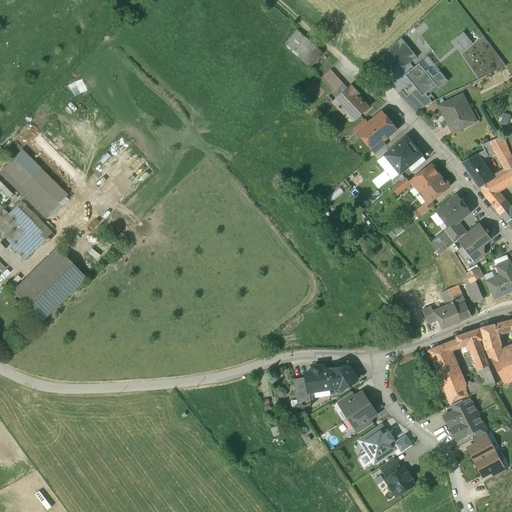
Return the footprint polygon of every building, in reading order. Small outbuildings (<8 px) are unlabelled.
[(322,54),(297,31),(284,46),(309,68),(322,54)] [(461,36),(455,41),(459,46),(465,41),(461,36)] [(425,59),(419,64),(436,85),(445,78),(435,66),(432,68),(425,59)] [(436,85),(419,64),(405,75),(422,97),(436,85)] [(321,80),(333,92),(342,83),(331,71),(321,80)] [(63,86),(72,96),(84,85),(75,75),(63,86)] [(342,83),(333,92),(339,99),(348,90),(342,83)] [(339,99),(334,103),(338,108),(337,108),(337,109),(338,110),(339,110),(340,110),(344,114),(346,111),(350,115),(354,116),(359,111),(361,114),(367,109),(367,107),(356,96),(358,94),(351,87),(339,99)] [(475,122),(462,96),(439,107),(453,133),(475,122)] [(368,125),(361,130),(362,131),(375,146),(375,147),(382,142),(395,130),(382,113),(368,125)] [(364,120),(354,128),(358,134),(362,131),(361,130),(368,125),(364,120)] [(502,136),(488,143),(493,153),(495,153),(506,172),(511,169),(511,168),(511,160),(511,159),(502,136)] [(384,155),(400,173),(420,156),(404,138),(384,155)] [(382,142),(375,147),(375,146),(371,149),(375,155),(385,146),(382,142)] [(488,143),(481,145),(484,151),(488,156),(493,153),(488,143)] [(40,168),(23,150),(11,160),(30,178),(40,168)] [(494,180),(480,161),(488,156),(484,151),(462,163),(461,164),(479,188),(494,180)] [(30,178),(11,160),(2,169),(48,215),(68,195),(40,168),(30,178)] [(431,165),(411,182),(419,193),(421,192),(440,176),(436,171),(436,169),(434,167),(432,167),(431,165)] [(494,180),(479,188),(497,210),(505,203),(495,191),(511,181),(511,169),(506,172),(494,180)] [(440,176),(421,192),(424,196),(424,198),(427,203),(428,204),(430,202),(448,188),(447,186),(448,184),(446,182),(444,181),(440,176)] [(405,178),(392,189),(397,195),(410,184),(405,178)] [(0,183),(0,203),(2,205),(12,195),(0,183)] [(456,197),(438,212),(450,227),(450,228),(457,222),(469,213),(456,197)] [(21,202),(8,214),(27,233),(15,246),(12,249),(24,260),(52,233),(21,202)] [(427,203),(418,210),(422,216),(434,207),(430,202),(428,204),(427,203)] [(511,209),(511,211),(505,203),(497,210),(507,223),(511,219),(511,209)] [(8,214),(0,206),(0,230),(15,246),(27,233),(8,214)] [(457,222),(450,228),(450,227),(444,231),(454,243),(458,240),(466,234),(457,222)] [(466,234),(458,240),(475,262),(484,255),(482,252),(483,245),(490,240),(478,224),(466,234)] [(15,246),(0,230),(0,236),(12,249),(15,246)] [(440,254),(454,243),(444,231),(430,242),(440,254)] [(56,250),(13,292),(41,320),(42,320),(84,278),(56,250)] [(500,252),(491,256),(493,261),(502,257),(500,252)] [(506,256),(494,261),(496,267),(509,261),(506,256)] [(511,268),(509,261),(496,267),(499,275),(486,281),(494,299),(511,291),(511,268)] [(478,268),(465,275),(470,284),(475,281),(483,277),(478,268)] [(483,300),(475,281),(470,284),(466,286),(474,304),(483,300)] [(471,317),(458,286),(447,290),(450,295),(453,303),(461,322),(471,317)] [(447,290),(440,293),(442,298),(450,295),(447,290)] [(450,295),(442,298),(446,306),(453,303),(450,295)] [(433,312),(437,319),(442,330),(461,322),(453,303),(446,306),(433,312)] [(430,307),(421,311),(428,325),(437,319),(433,312),(430,307)] [(511,320),(498,324),(500,333),(508,331),(511,329),(511,348),(509,350),(511,355),(511,320)] [(498,324),(480,329),(483,339),(486,351),(500,347),(497,335),(501,335),(500,333),(498,324)] [(483,339),(480,329),(455,337),(457,341),(459,348),(466,345),(468,352),(470,351),(474,360),(485,357),(483,352),(479,340),(483,339)] [(426,347),(428,351),(457,341),(455,337),(426,347)] [(457,341),(428,351),(441,381),(459,374),(450,351),(459,348),(457,341)] [(511,355),(509,350),(502,353),(500,347),(486,351),(502,382),(504,385),(511,381),(511,355)] [(502,382),(486,351),(483,352),(485,357),(495,385),(502,382)] [(495,385),(485,357),(474,360),(481,379),(464,387),(459,374),(441,381),(451,405),(469,397),(495,385)] [(322,367),(312,367),(313,373),(305,374),(306,378),(308,392),(309,392),(332,389),(329,370),(323,371),(322,367)] [(348,367),(344,370),(338,369),(337,372),(329,370),(332,389),(340,388),(342,391),(357,381),(348,367)] [(306,378),(293,380),(297,403),(310,401),(309,392),(308,392),(306,378)] [(352,392),(337,402),(341,408),(343,407),(342,406),(355,397),(352,392)] [(355,397),(342,406),(343,407),(349,417),(369,404),(362,393),(355,397)] [(469,397),(451,405),(454,411),(471,402),(469,397)] [(454,411),(443,416),(450,429),(478,414),(471,402),(454,411)] [(369,404),(349,417),(356,427),(357,428),(370,419),(377,415),(369,404)] [(478,414),(450,429),(456,441),(474,432),(484,426),(478,414)] [(370,419),(357,428),(356,427),(354,428),(358,434),(373,424),(370,419)] [(484,426),(474,432),(476,437),(485,433),(487,432),(484,426)] [(387,434),(383,428),(379,427),(370,433),(373,437),(361,445),(362,446),(363,445),(372,459),(371,460),(372,462),(376,463),(394,451),(397,449),(394,444),(392,441),(393,440),(388,433),(387,434)] [(476,437),(472,439),(475,445),(486,439),(487,440),(488,439),(485,433),(476,437)] [(405,436),(394,444),(397,449),(394,451),(397,456),(412,446),(405,436)] [(475,445),(467,449),(482,477),(490,473),(501,467),(501,466),(487,440),(486,439),(475,445)] [(394,458),(379,468),(387,479),(401,470),(394,458)] [(501,467),(490,473),(493,478),(506,471),(502,465),(501,466),(501,467)] [(387,479),(385,480),(389,486),(387,487),(387,489),(388,492),(391,493),(393,491),(396,497),(414,485),(410,479),(412,478),(408,473),(407,474),(403,468),(401,470),(387,479)]
